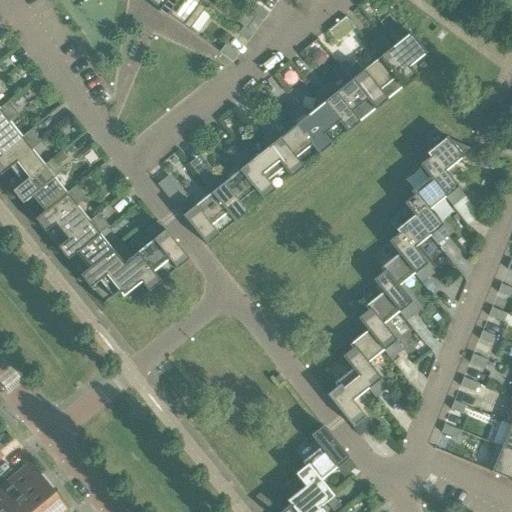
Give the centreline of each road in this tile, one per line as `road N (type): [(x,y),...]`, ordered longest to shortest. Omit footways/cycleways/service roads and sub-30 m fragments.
road 1 (residential): [(230,291),(399,498)]
road 2 (residential): [(511,208),(416,455)]
road 3 (residential): [(302,0),(246,75),(134,167)]
road 4 (residential): [(134,167),(2,0)]
road 5 (residential): [(230,291),(134,167)]
road 6 (residential): [(133,368),(230,291)]
